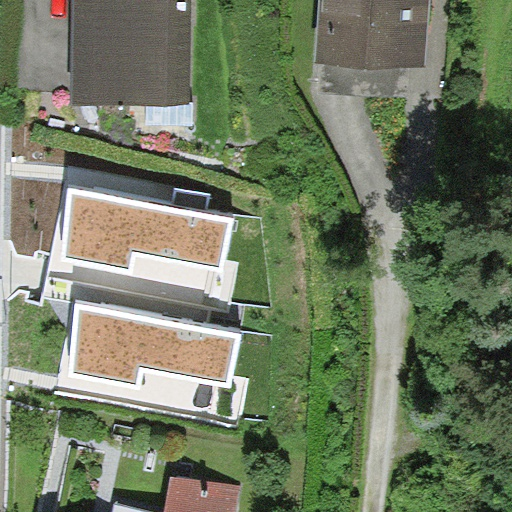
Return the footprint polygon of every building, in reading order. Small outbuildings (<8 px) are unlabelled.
[(194,0),(77,0),(75,107),(192,109),(194,0)] [(437,0),(324,0),(321,54),(424,60),(426,32),(435,32),(437,0)] [(138,241),(230,256),(239,203),(78,177),(64,262),(133,273),(138,241)] [(142,248),(139,278),(222,286),(225,256),(142,248)] [(74,370),(145,378),(147,366),(238,377),(245,316),(82,297),(74,370)] [(236,511),(241,488),(172,479),(166,511),(142,511),(116,504),(113,511),(236,511)]
